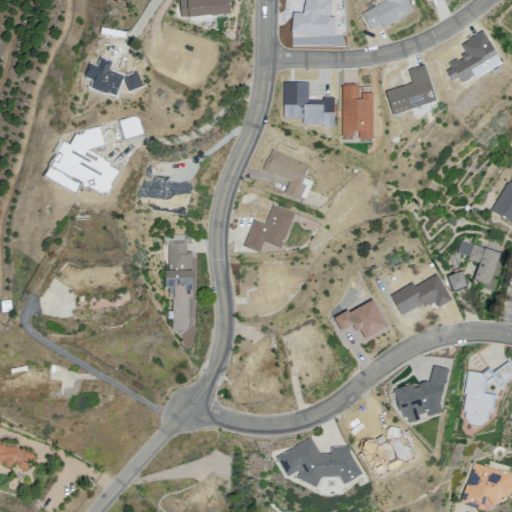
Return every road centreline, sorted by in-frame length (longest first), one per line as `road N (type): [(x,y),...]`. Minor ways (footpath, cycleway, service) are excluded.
road 1 (residential): [(96,511),(214,386),(223,364),(227,208),(267,86),(272,0)]
road 2 (residential): [(190,413),(259,427),(297,424),(439,341),(511,339)]
road 3 (residential): [(493,0),(404,52),(269,61)]
